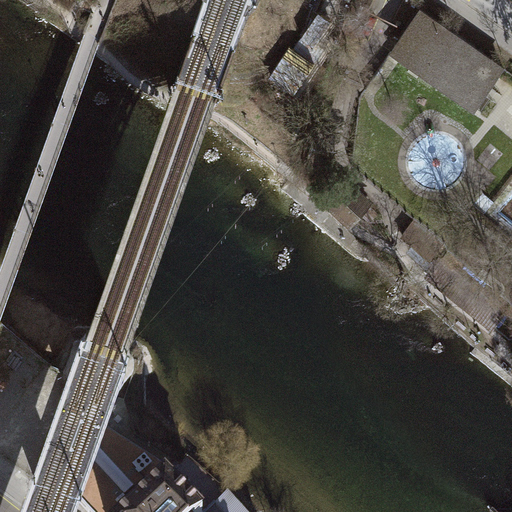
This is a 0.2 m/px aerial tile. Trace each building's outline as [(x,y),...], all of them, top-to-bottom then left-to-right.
[(337,0),(334,10),(348,14),(353,0),(337,0)] [(423,6),(392,50),(396,54),(476,110),(492,86),(507,66),(423,6)] [(336,174),(320,192),(352,220),(368,202),(336,174)] [(445,243),(416,220),(403,236),(432,259),(445,243)] [(508,312),(439,260),(428,274),(497,327),(508,312)] [(90,511),(111,511),(156,474),(165,467),(100,427),(100,409),(66,399),(40,474),(69,487),(90,511)] [(130,511),(164,483),(156,474),(111,511),(130,511)] [(190,511),(164,483),(130,511),(190,511)] [(234,511),(224,502),(213,511),(234,511)]
